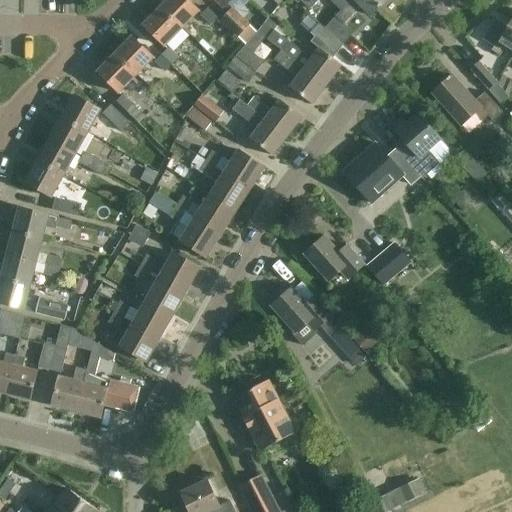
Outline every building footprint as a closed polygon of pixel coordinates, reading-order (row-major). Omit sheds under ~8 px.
[(167,0),(160,7),(182,29),(199,11),(187,0),(167,0)] [(213,0),(227,13),(220,20),(238,37),(247,45),(257,34),(249,26),(228,5),(232,0),(213,0)] [(252,10),(262,0),(241,0),(252,10)] [(301,0),(301,1),(310,10),(319,0),(336,0),(333,3),(341,11),(352,0),(301,0)] [(352,0),(341,11),(336,17),(325,28),(343,45),(354,34),(344,25),(361,7),(370,16),(385,0),(352,0)] [(182,29),(160,7),(143,25),(164,46),(182,29)] [(218,17),(208,8),(201,15),(211,25),(218,17)] [(314,9),(309,14),(317,21),(322,16),(314,9)] [(310,16),(302,25),(311,33),(319,24),(310,16)] [(504,49),(511,54),(511,17),(497,43),(496,43),(490,53),(499,58),(504,49)] [(319,24),(311,33),(316,38),(334,55),(343,45),(325,29),(320,24),(319,24)] [(275,31),(268,40),(282,51),(327,86),(342,66),(319,49),(311,59),(275,31)] [(263,62),(253,54),(266,38),(258,32),(257,34),(247,45),(237,58),(256,72),(263,62)] [(114,54),(136,75),(153,58),(132,36),(114,54)] [(162,55),(182,74),(188,79),(194,73),(178,58),(168,48),(162,55)] [(327,86),(282,51),(275,60),(298,77),(290,88),(312,105),(327,86)] [(136,75),(114,54),(97,72),(119,93),(136,75)] [(175,81),(182,74),(162,55),(155,61),(165,71),(175,81)] [(247,83),(255,73),(235,58),(227,68),(247,83)] [(488,92),(496,85),(479,64),(470,72),(488,92)] [(225,72),(218,82),(233,93),(240,83),(225,72)] [(491,122),(501,113),(483,93),(475,101),(453,76),(431,95),(459,127),(474,114),(481,122),(487,117),(491,122)] [(123,94),(116,101),(139,124),(146,116),(123,94)] [(62,118),(87,132),(100,110),(75,96),(62,118)] [(216,122),(223,112),(202,96),(194,106),(216,122)] [(249,107),(257,113),(263,105),(255,99),(249,107)] [(257,113),(249,107),(239,100),(232,110),(258,129),(250,139),(273,156),(288,136),(265,119),(257,113)] [(263,105),(257,113),(265,119),(288,136),(302,117),(280,100),(271,111),(263,105)] [(121,131),(129,122),(111,105),(103,113),(121,131)] [(188,117),(205,131),(213,122),(195,108),(188,117)] [(397,125),(392,129),(404,142),(394,150),(421,180),(439,164),(446,157),(446,150),(439,141),(416,115),(400,128),(397,125)] [(87,132),(62,118),(50,139),(75,153),(87,132)] [(38,161),(63,175),(75,153),(50,139),(38,161)] [(371,204),(404,176),(375,144),(343,172),(371,204)] [(203,147),(198,155),(204,158),(209,151),(203,147)] [(206,160),(216,167),(223,157),(212,150),(206,160)] [(85,151),(82,156),(105,169),(108,164),(85,151)] [(216,167),(215,168),(224,174),(249,190),(264,167),(239,151),(231,162),(223,157),(216,167)] [(465,151),(455,160),(478,185),(488,176),(465,151)] [(105,169),(82,156),(79,162),(102,175),(105,169)] [(215,168),(216,167),(206,160),(199,171),(210,177),(215,168)] [(63,175),(38,161),(25,183),(50,197),(63,175)] [(218,182),(209,196),(235,212),(249,190),(224,174),(215,168),(210,177),(218,182)] [(146,169),(140,180),(150,185),(156,174),(146,169)] [(442,183),(436,194),(448,200),(454,190),(442,183)] [(209,196),(202,207),(184,196),(177,206),(156,192),(156,193),(220,235),(235,212),(209,196)] [(462,192),(452,201),(459,209),(470,200),(462,192)] [(220,235),(156,193),(149,203),(189,228),(180,241),(205,258),(220,235)] [(511,222),(511,204),(501,193),(493,201),(511,222)] [(77,215),(80,204),(56,197),(53,209),(77,215)] [(20,207),(13,232),(42,239),(46,226),(56,229),(56,226),(58,218),(59,217),(49,214),(20,207)] [(125,215),(120,223),(126,227),(132,219),(125,215)] [(56,226),(71,230),(73,221),(58,218),(56,226)] [(137,225),(129,238),(143,247),(151,233),(137,225)] [(13,232),(8,256),(60,269),(63,259),(39,252),(42,239),(13,232)] [(350,279),(365,264),(348,245),(339,253),(324,237),(305,255),(330,282),(342,271),(350,279)] [(384,285),(411,261),(395,243),(367,267),(384,285)] [(491,243),(485,249),(492,257),(498,252),(491,243)] [(172,253),(166,264),(147,254),(140,267),(152,273),(159,277),(185,292),(199,268),(172,253)] [(8,256),(2,279),(18,284),(18,281),(31,284),(34,271),(58,277),(60,269),(8,256)] [(511,263),(508,259),(501,266),(511,278),(511,263)] [(147,282),(152,273),(140,267),(135,275),(147,282)] [(146,300),(172,315),(185,292),(159,277),(146,300)] [(0,285),(0,303),(66,319),(73,321),(75,313),(68,312),(69,306),(40,299),(39,301),(28,298),(31,284),(18,281),(18,284),(2,279),(0,285)] [(316,331),(332,316),(315,297),(306,305),(292,288),(272,306),(296,333),(308,322),(316,331)] [(108,307),(115,311),(126,317),(132,307),(120,300),(119,303),(113,299),(108,307)] [(172,315),(146,300),(133,324),(159,338),(172,315)] [(1,309),(0,313),(0,320),(23,327),(26,315),(1,309)] [(126,317),(115,311),(109,323),(119,329),(126,317)] [(101,334),(105,321),(92,316),(87,329),(101,334)] [(23,327),(0,320),(0,333),(20,338),(23,327)] [(62,373),(68,348),(73,327),(62,324),(57,345),(51,370),(62,373)] [(159,338),(133,324),(120,348),(138,358),(146,362),(159,338)] [(369,327),(354,341),(366,354),(381,341),(369,327)] [(339,329),(330,338),(350,360),(359,351),(339,329)] [(39,367),(51,370),(57,345),(45,342),(39,367)] [(103,347),(100,357),(114,361),(116,354),(103,347)] [(120,348),(116,354),(135,365),(138,358),(120,348)] [(359,351),(350,360),(356,368),(366,359),(359,351)] [(0,361),(0,391),(7,393),(14,365),(16,355),(6,353),(4,362),(0,361)] [(14,365),(7,393),(31,399),(39,371),(23,367),(26,357),(16,355),(14,365)] [(121,388),(126,363),(115,361),(109,385),(121,388)] [(52,405),(77,411),(87,370),(77,367),(74,380),(59,376),(52,405)] [(87,370),(77,411),(102,417),(109,389),(94,385),(96,376),(87,374),(88,370),(87,370)] [(265,452),(300,435),(274,382),(239,399),(265,452)] [(240,485),(253,511),(276,511),(280,510),(262,474),(240,485)] [(421,478),(394,492),(401,505),(428,492),(421,478)] [(214,511),(237,511),(232,500),(223,504),(211,480),(183,493),(191,511),(205,511),(213,509),(214,511)] [(99,511),(71,492),(56,511),(99,511)]
